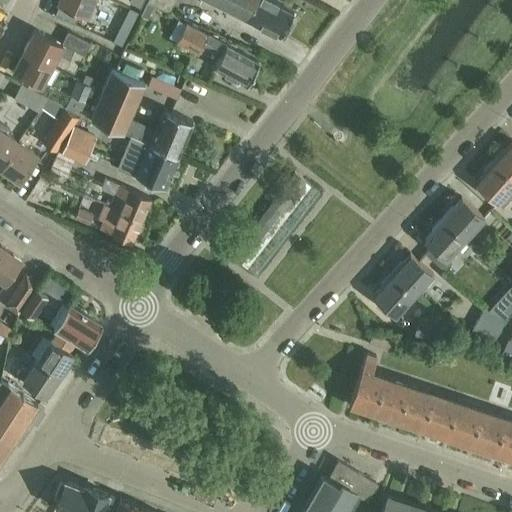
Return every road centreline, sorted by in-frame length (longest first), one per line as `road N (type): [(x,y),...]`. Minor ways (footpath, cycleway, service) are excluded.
road 1 (residential): [(247,381),(511,88)]
road 2 (residential): [(138,305),(373,0)]
road 3 (residential): [(511,492),(314,427)]
road 4 (residential): [(236,511),(47,439)]
road 5 (residential): [(138,305),(0,210)]
road 6 (residential): [(47,439),(138,305)]
road 7 (residential): [(247,381),(138,305)]
